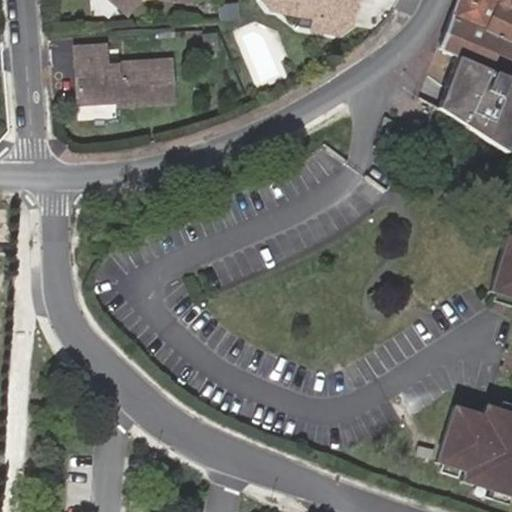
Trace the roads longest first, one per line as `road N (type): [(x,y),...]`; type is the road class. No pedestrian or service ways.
road 1 (residential): [(54,176),(70,327),(128,392),(158,417),(394,511)]
road 2 (residential): [(54,176),(139,175),(223,147),(364,73),(406,42),(430,0)]
road 3 (residential): [(23,0),(35,175),(54,176)]
